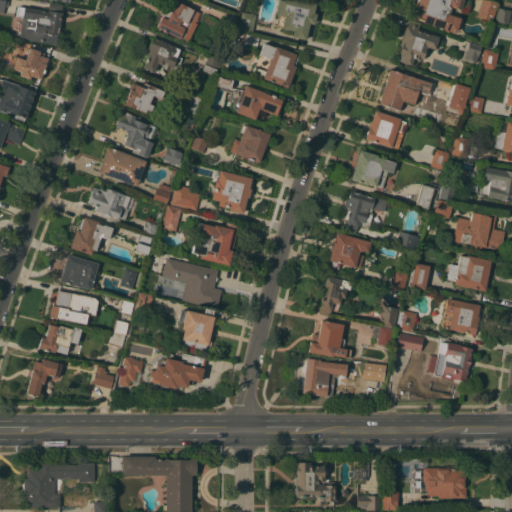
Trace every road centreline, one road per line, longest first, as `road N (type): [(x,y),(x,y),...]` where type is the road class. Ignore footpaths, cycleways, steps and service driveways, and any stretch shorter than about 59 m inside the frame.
road 1 (residential): [(364,0),(258,321),(238,426)]
road 2 (residential): [(116,0),(0,303)]
road 3 (secondary): [(183,427),(34,430)]
road 4 (secondary): [(451,428),(311,427)]
